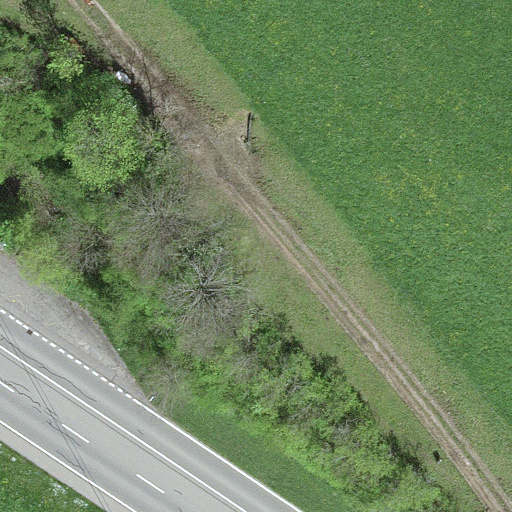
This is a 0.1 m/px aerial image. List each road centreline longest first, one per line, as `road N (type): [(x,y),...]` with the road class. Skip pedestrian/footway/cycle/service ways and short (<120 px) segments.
road 1 (track): [(84,0),(502,511)]
road 2 (primary): [(0,369),(213,511)]
